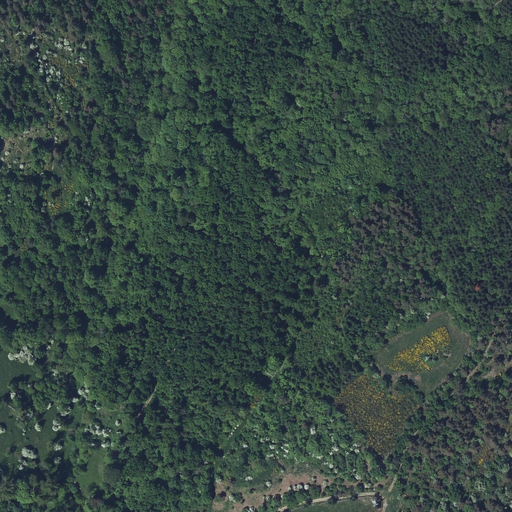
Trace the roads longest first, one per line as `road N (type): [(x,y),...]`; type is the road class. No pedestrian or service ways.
road 1 (track): [(100,511),(133,424),(175,348),(284,207),(430,88),(499,0)]
road 2 (track): [(511,317),(414,432),(386,495)]
